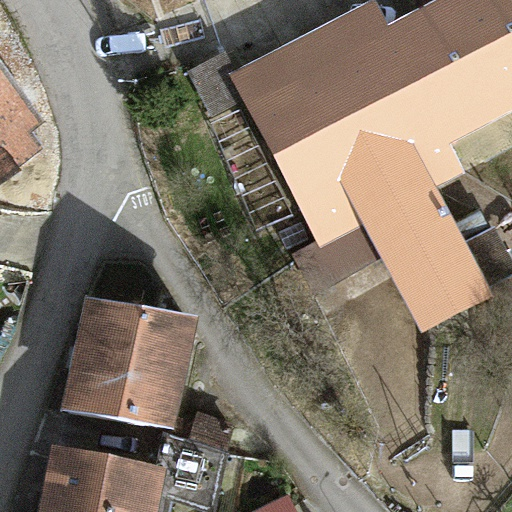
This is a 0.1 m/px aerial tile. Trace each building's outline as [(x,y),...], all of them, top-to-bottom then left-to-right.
[(511,0),(276,0),(231,20),(319,216),(360,191),(419,300),(497,257),(450,162),(427,124),(511,79),(511,0)] [(51,90),(0,25),(0,178),(29,156),(5,126),(51,90)] [(191,317),(98,297),(75,408),(167,428),(191,317)] [(170,511),(178,459),(62,442),(51,511),(170,511)] [(293,511),(284,494),(249,511),(293,511)]
